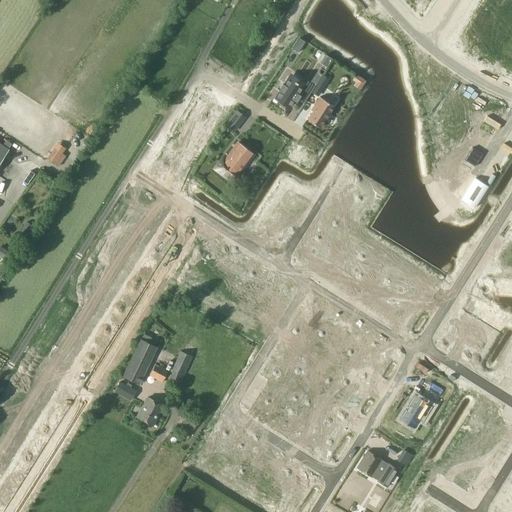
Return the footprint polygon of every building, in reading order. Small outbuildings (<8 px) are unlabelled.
[(300,37),(292,48),(298,52),(305,41),(300,37)] [(325,54),(320,62),(327,67),(332,59),(325,54)] [(291,74),(275,97),(289,106),(295,98),(303,103),(315,85),(306,80),(305,83),(291,74)] [(323,76),(315,87),(321,91),(329,79),(323,76)] [(319,107),(312,118),(324,127),(338,104),(323,94),(316,106),(319,107)] [(233,115),(226,124),(234,131),(241,121),(233,115)] [(241,172),(253,155),(237,143),(224,160),(223,158),(215,168),(235,183),(242,173),(241,172)] [(47,158),(56,163),(62,152),(53,147),(47,158)] [(344,179),(336,191),(355,203),(362,191),(344,179)] [(330,202),(326,209),(335,215),(340,207),(330,202)] [(272,214),(260,233),(272,240),(284,222),(272,214)] [(309,216),(302,228),(306,230),(319,238),(322,240),(330,229),(309,216)] [(26,241),(38,222),(34,220),(31,225),(27,222),(18,236),(26,241)] [(298,248),(290,260),(303,266),(309,256),(309,255),(319,238),(306,230),(295,247),(298,248)] [(197,237),(186,256),(198,263),(209,245),(197,237)] [(11,254),(7,260),(12,263),(16,257),(11,254)] [(349,258),(339,275),(349,281),(359,264),(349,258)] [(225,261),(214,278),(224,285),(235,268),(225,261)] [(359,264),(349,281),(359,288),(370,271),(359,264)] [(235,268),(224,285),(234,291),(245,274),(235,268)] [(268,281),(256,300),(268,307),(279,289),(268,281)] [(386,288),(376,305),(386,312),(397,295),(386,288)] [(397,295),(386,312),(396,318),(407,301),(397,295)] [(308,307),(301,318),(318,328),(325,318),(308,307)] [(301,318),(295,328),(312,338),(318,328),(301,318)] [(140,384),(158,346),(142,338),(124,376),(140,384)] [(364,343),(358,353),(375,364),(381,353),(364,343)] [(277,345),(271,355),(288,366),(294,356),(277,345)] [(163,381),(176,355),(163,349),(150,375),(163,381)] [(181,383),(193,356),(181,351),(169,378),(181,383)] [(358,353),(351,363),(368,374),(375,364),(358,353)] [(271,355),(264,365),(281,376),(288,366),(271,355)] [(427,359),(416,379),(448,397),(460,377),(427,359)] [(333,380),(327,390),(344,401),(350,391),(333,380)] [(120,383),(115,391),(131,399),(135,391),(120,383)] [(327,390),(321,401),(338,411),(344,401),(327,390)] [(250,393),(239,411),(248,416),(257,403),(259,399),(260,399),(250,393)] [(153,425),(163,406),(148,397),(137,417),(153,425)] [(257,403),(249,416),(259,423),(270,406),(259,399),(257,403)] [(270,406),(259,423),(269,429),(280,412),(270,406)] [(280,412),(269,429),(280,435),(290,418),(280,412)] [(194,429),(199,421),(189,415),(184,424),(194,429)] [(290,418),(280,435),(290,442),(292,438),(300,425),(290,418)] [(300,425),(292,438),(302,445),(313,428),(302,421),(300,425)] [(313,428),(302,445),(313,451),(323,435),(313,428)] [(215,435),(203,454),(215,461),(227,443),(215,435)] [(397,463),(409,469),(417,454),(391,441),(387,448),(401,455),(397,463)] [(244,446),(233,463),(243,469),(254,452),(244,446)] [(398,470),(367,450),(356,467),(387,487),(398,470)] [(254,452),(243,469),(253,476),(264,459),(254,452)] [(283,478),(271,496),(283,504),(295,485),(283,478)]
